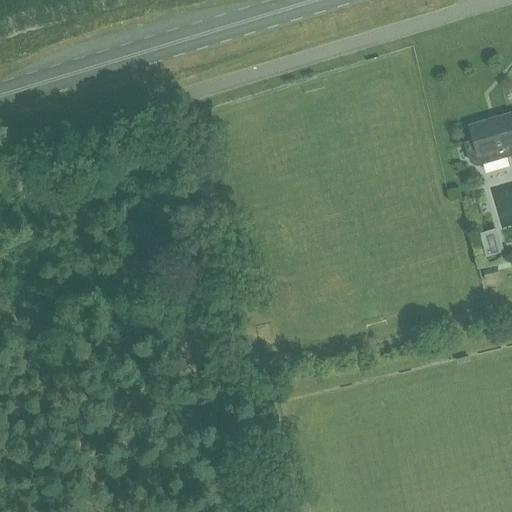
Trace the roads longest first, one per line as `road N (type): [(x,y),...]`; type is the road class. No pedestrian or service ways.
road 1 (unclassified): [(0,148),(487,0)]
road 2 (primary): [(0,95),(316,0)]
